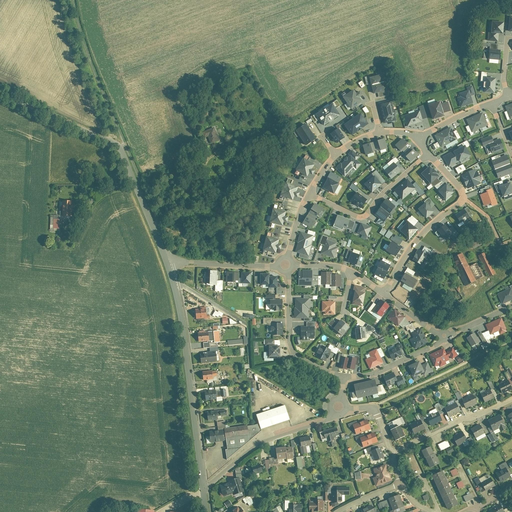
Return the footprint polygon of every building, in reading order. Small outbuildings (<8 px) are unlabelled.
[(503,34),(504,23),(492,22),(492,24),(491,33),(499,34),(503,34)] [(498,42),(499,34),(491,33),(489,33),(488,41),(498,42)] [(500,61),(501,51),(490,50),(489,60),(500,61)] [(371,82),(374,92),(388,88),(384,71),(370,75),(371,82)] [(495,91),(496,76),(486,75),(485,90),(495,91)] [(343,94),(351,106),(362,99),(354,87),(343,94)] [(471,95),(469,89),(459,92),(460,96),(458,96),(461,106),(473,102),(471,95)] [(337,98),(333,101),(337,107),(341,105),(337,98)] [(441,102),(440,99),(429,102),(433,117),(445,113),(444,112),(441,102)] [(441,102),(444,112),(451,110),(448,100),(441,102)] [(321,118),(324,123),(340,112),(337,107),(333,101),(316,111),(321,118)] [(391,101),(379,103),(384,123),(395,120),(391,101)] [(420,110),(404,115),(407,125),(423,120),(422,118),(420,110)] [(321,118),(316,111),(310,115),(315,122),(321,118)] [(361,111),(344,122),(352,134),(369,122),(361,111)] [(483,114),(466,121),(469,128),(467,128),(471,137),(479,134),(478,132),(481,131),(482,133),(488,131),(488,129),(491,128),(488,119),(486,120),(483,114)] [(296,131),(306,146),(316,140),(306,125),(296,131)] [(345,136),(338,125),(330,130),(337,141),(345,136)] [(219,141),(215,128),(202,132),(206,145),(219,141)] [(451,129),(435,137),(438,143),(434,145),(436,150),(441,148),(442,149),(461,139),(457,131),(453,133),(451,129)] [(504,150),(500,140),(494,142),(492,137),(481,141),(484,148),(489,146),(492,155),(504,150)] [(393,145),(398,150),(406,143),(401,138),(398,140),(393,145)] [(361,146),(364,156),(386,150),(383,140),(361,146)] [(457,150),(462,161),(474,155),(469,144),(457,150)] [(216,158),(221,152),(215,147),(210,152),(216,158)] [(401,154),(409,163),(415,157),(408,148),(401,154)] [(338,163),(333,169),(342,177),(351,167),(354,170),(359,164),(354,160),(357,157),(350,150),(346,155),(347,156),(345,158),(345,157),(341,160),(343,161),(340,164),(338,163)] [(445,157),(451,168),(462,161),(457,150),(445,157)] [(296,168),(307,175),(315,163),(304,156),(296,168)] [(500,156),(492,159),(492,162),(491,162),(499,179),(501,179),(502,182),(511,179),(510,176),(511,174),(511,169),(507,156),(501,158),(500,156)] [(382,171),(389,179),(399,171),(391,162),(382,171)] [(457,167),(459,173),(467,170),(465,164),(457,167)] [(430,168),(421,176),(430,186),(432,186),(440,192),(438,193),(446,202),(454,195),(447,185),(446,186),(442,182),(441,183),(438,180),(440,179),(437,176),(438,175),(434,170),(433,171),(430,168)] [(366,181),(363,184),(370,192),(379,184),(380,185),(384,182),(374,170),(364,179),(366,181)] [(479,177),(476,170),(461,176),(464,181),(468,190),(482,184),(481,182),(484,181),(482,175),(479,177)] [(328,173),(320,187),(332,193),(339,179),(328,173)] [(403,198),(416,187),(408,178),(394,189),(403,198)] [(281,193),(293,198),(298,185),(286,180),(281,193)] [(511,189),(510,184),(500,188),(503,199),(511,196),(511,189)] [(492,185),(482,189),(484,194),(482,194),(486,205),(489,205),(489,207),(500,205),(492,185)] [(348,201),(358,209),(365,200),(354,192),(348,201)] [(69,214),(69,198),(58,198),(59,214),(69,214)] [(385,221),(396,205),(384,198),(374,213),(385,221)] [(435,206),(429,199),(425,202),(427,204),(419,211),(426,220),(435,214),(431,210),(435,206)] [(302,223),(312,228),(323,208),(314,203),(302,223)] [(286,210),(273,206),(269,220),(282,223),(286,210)] [(473,215),(468,208),(456,217),(460,223),(473,215)] [(338,213),(334,222),(347,227),(350,219),(350,218),(338,213)] [(54,228),(58,228),(59,214),(48,214),(47,232),(54,232),(54,228)] [(350,219),(347,227),(352,229),(355,221),(350,219)] [(399,228),(413,238),(420,229),(409,220),(407,221),(406,220),(399,228)] [(371,225),(361,221),(357,231),(368,235),(371,225)] [(448,224),(436,232),(439,236),(444,233),(449,240),(456,235),(448,224)] [(314,234),(300,231),(295,251),(308,254),(314,234)] [(403,240),(389,232),(385,237),(392,242),(389,246),(385,243),(383,247),(387,251),(387,252),(398,259),(404,251),(399,247),(403,240)] [(280,237),(267,234),(263,248),(276,251),(280,237)] [(334,243),(324,240),(319,254),(333,258),(335,249),(332,248),(334,243)] [(433,255),(423,249),(416,261),(426,266),(433,255)] [(353,252),(349,251),(345,259),(349,261),(348,264),(360,269),(363,258),(352,254),(353,252)] [(488,252),(481,254),(490,277),(497,275),(488,252)] [(479,263),(471,266),(465,253),(456,256),(461,271),(465,270),(471,284),(486,278),(479,263)] [(391,263),(383,258),(374,278),(382,283),(383,280),(384,281),(391,266),(390,266),(391,263)] [(415,273),(408,268),(400,282),(413,290),(418,282),(412,278),(415,273)] [(238,270),(227,270),(227,281),(238,281),(238,270)] [(252,282),(252,271),(241,271),(241,282),(252,282)] [(260,283),(269,283),(269,274),(269,271),(260,272),(260,283)] [(298,271),(298,284),(312,284),(312,271),(298,271)] [(203,273),(203,286),(211,286),(211,273),(203,273)] [(319,273),(319,286),(329,285),(329,287),(339,287),(338,275),(330,275),(330,273),(319,273)] [(277,286),(277,274),(269,274),(269,283),(269,286),(277,286)] [(366,288),(354,286),(352,298),(354,298),(353,305),(363,307),(366,288)] [(498,296),(502,304),(511,299),(511,292),(511,289),(498,296)] [(263,303),(264,303),(264,311),(281,311),(281,302),(273,302),(273,296),(263,296),(263,303)] [(292,307),(292,318),(307,318),(307,299),(293,300),(293,305),(293,307),(292,307)] [(321,312),(323,312),(323,316),(333,315),(333,302),(321,303),(321,312)] [(372,303),(366,311),(371,315),(372,314),(378,318),(387,308),(379,302),(376,306),(372,303)] [(192,308),(193,319),(210,316),(208,306),(192,308)] [(392,311),(386,320),(395,326),(396,324),(398,327),(403,324),(399,316),(392,311)] [(267,325),(267,335),(278,334),(278,322),(271,322),(271,318),(261,319),(261,326),(267,325)] [(497,333),(498,336),(506,332),(500,319),(484,326),(489,336),(497,333)] [(338,320),(329,330),(337,338),(346,329),(338,320)] [(411,324),(405,327),(407,333),(414,330),(411,324)] [(366,329),(355,330),(356,336),(353,336),(354,340),(356,340),(357,343),(366,341),(375,330),(368,325),(366,329)] [(297,328),(298,337),(312,337),(312,327),(297,328)] [(196,332),(197,341),(207,340),(207,338),(212,338),(212,341),(216,341),(215,330),(196,332)] [(410,341),(414,350),(426,345),(422,336),(420,336),(417,330),(410,333),(413,340),(410,341)] [(464,338),(469,348),(476,345),(477,344),(471,334),(464,338)] [(322,343),(313,355),(321,361),(327,351),(333,355),(338,348),(331,342),(328,347),(322,343)] [(266,347),(266,359),(277,358),(277,353),(277,346),(266,347)] [(198,353),(199,363),(218,361),(216,347),(208,348),(209,351),(198,353)] [(397,347),(385,353),(389,361),(401,355),(397,347)] [(426,356),(432,367),(447,359),(442,348),(426,356)] [(446,351),(450,359),(455,356),(451,348),(446,351)] [(385,362),(378,349),(370,353),(373,357),(367,359),(372,369),(385,362)] [(339,364),(338,369),(346,371),(347,369),(354,371),(355,366),(358,366),(359,357),(350,355),(349,356),(339,355),(337,363),(339,364)] [(420,373),(422,377),(430,373),(422,358),(405,367),(411,378),(420,373)] [(201,371),(202,379),(210,379),(215,378),(214,375),(216,375),(216,370),(201,371)] [(385,387),(393,383),(396,388),(404,383),(400,376),(395,379),(393,373),(381,378),(385,387)] [(497,383),(501,390),(509,385),(506,379),(497,383)] [(351,386),(353,398),(374,394),(372,382),(351,386)] [(204,390),(205,398),(226,397),(226,386),(216,386),(216,389),(204,390)] [(478,390),(482,399),(492,394),(488,386),(478,390)] [(463,405),(475,400),(470,389),(459,393),(457,388),(453,390),(455,396),(459,395),(463,405)] [(447,414),(459,408),(455,399),(443,405),(440,399),(436,401),(441,410),(444,408),(447,414)] [(263,424),(287,416),(282,401),(254,411),(257,420),(259,425),(263,424)] [(424,414),(428,423),(440,418),(436,412),(441,410),(436,401),(431,403),(434,409),(424,414)] [(407,422),(411,431),(423,425),(419,417),(423,415),(420,408),(413,412),(416,417),(407,422)] [(206,410),(207,420),(216,419),(216,416),(225,415),(225,411),(216,412),(216,409),(206,410)] [(485,418),(492,430),(505,423),(499,411),(485,418)] [(350,421),(353,429),(369,424),(366,416),(350,421)] [(392,438),(404,433),(399,420),(392,423),(390,417),(385,419),(392,438)] [(224,438),(226,455),(263,424),(259,425),(257,420),(246,423),(223,425),(223,426),(224,438)] [(479,423),(470,428),(476,441),(486,436),(479,423)] [(330,435),(337,434),(335,425),(318,429),(319,434),(323,433),(324,439),(331,438),(330,435)] [(207,428),(209,440),(224,438),(223,426),(207,428)] [(362,443),(376,437),(373,430),(359,435),(362,443)] [(453,436),(458,446),(468,441),(462,431),(453,436)] [(307,432),(297,434),(299,441),(297,441),(299,451),(304,450),(304,447),(308,446),(307,441),(310,441),(307,432)] [(438,445),(441,450),(450,446),(448,440),(438,445)] [(272,443),(275,456),(284,454),(285,456),(292,455),(289,442),(284,443),(283,441),(272,443)] [(373,457),(381,454),(377,443),(374,444),(373,441),(362,445),(364,451),(370,449),(373,457)] [(429,469),(439,465),(435,455),(434,456),(430,448),(420,452),(423,461),(425,460),(429,469)] [(258,459),(249,463),(254,474),(259,472),(257,470),(262,468),(258,459)] [(499,480),(511,474),(503,459),(497,462),(499,466),(493,470),(499,480)] [(371,474),(375,483),(392,477),(385,460),(372,465),(375,473),(371,474)] [(458,468),(452,471),(454,477),(460,474),(458,468)] [(447,510),(458,504),(443,471),(432,476),(447,510)] [(472,475),(480,490),(493,483),(486,471),(477,476),(475,473),(472,475)] [(234,494),(242,491),(238,479),(231,481),(231,483),(220,486),(222,491),(221,491),(220,493),(221,495),(223,496),(234,493),(234,494)] [(325,498),(329,498),(340,498),(340,491),(347,491),(347,484),(330,483),(330,479),(323,479),(323,487),(325,487),(325,497),(325,498)] [(460,489),(466,486),(464,480),(458,483),(460,489)] [(307,498),(307,511),(313,511),(313,508),(320,508),(320,497),(325,497),(325,487),(323,487),(321,488),(321,495),(312,495),(312,498),(307,498)] [(244,499),(246,503),(252,499),(247,492),(240,497),(242,500),(244,499)] [(397,511),(404,509),(398,493),(378,500),(381,507),(390,503),(391,506),(386,507),(387,511),(397,511)] [(465,496),(468,502),(475,499),(472,493),(465,496)] [(229,504),(232,508),(230,509),(231,511),(244,511),(240,502),(237,504),(236,501),(229,504)] [(287,502),(287,511),(294,511),(295,510),(299,510),(299,502),(287,502)] [(489,510),(490,511),(511,511),(511,509),(510,507),(505,510),(500,503),(489,510)]
